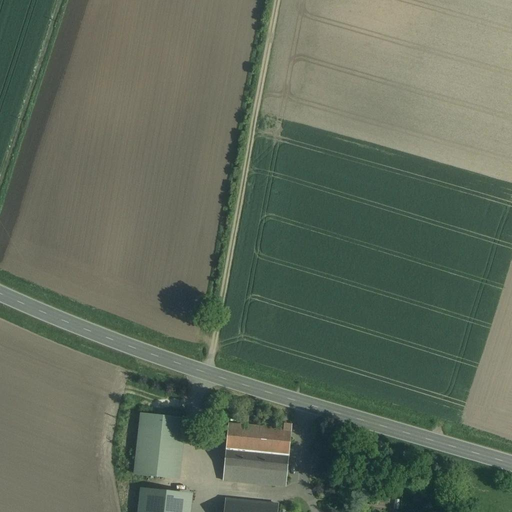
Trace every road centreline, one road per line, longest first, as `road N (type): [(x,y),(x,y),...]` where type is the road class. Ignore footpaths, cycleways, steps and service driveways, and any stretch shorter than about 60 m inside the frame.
road 1 (secondary): [(511,462),(208,373),(0,295)]
road 2 (track): [(208,373),(276,0)]
road 3 (track): [(0,179),(58,0)]
